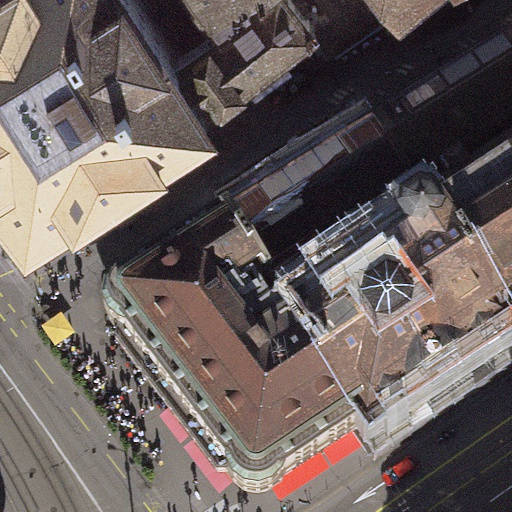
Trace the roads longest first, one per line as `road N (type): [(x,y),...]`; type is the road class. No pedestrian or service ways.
road 1 (primary): [(511,398),(350,511)]
road 2 (primary): [(120,511),(28,387),(0,369)]
